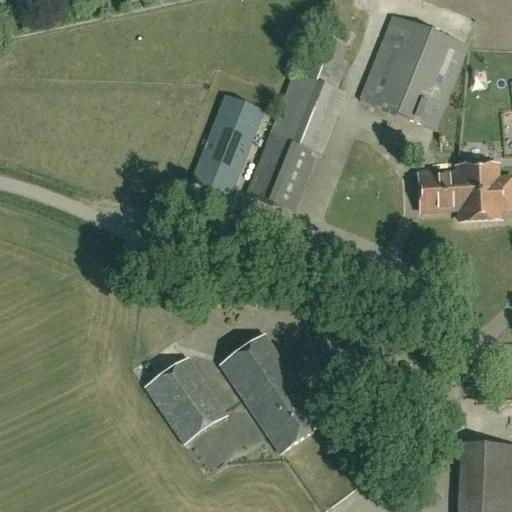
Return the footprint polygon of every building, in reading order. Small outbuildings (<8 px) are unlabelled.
[(435,132),(467,50),(392,21),(360,103),(435,132)] [(308,159),(351,51),(315,37),(297,81),(293,80),(246,198),(293,217),(315,162),(308,159)] [(228,199),(262,114),(225,100),(192,184),(228,199)] [(457,170),(457,176),(418,178),(420,215),(459,213),(460,224),(499,222),(499,213),(511,212),(511,208),(511,181),(497,182),(496,168),(457,170)] [(307,278),(366,295),(373,271),(315,254),(307,278)] [(279,456),(321,428),(261,340),(219,369),(279,456)] [(182,448),(225,419),(187,362),(144,391),(182,448)] [(424,429),(404,387),(359,409),(366,423),(350,431),(364,458),(424,429)] [(458,511),(511,511),(511,485),(472,484),(471,506),(459,505),(458,511)]
